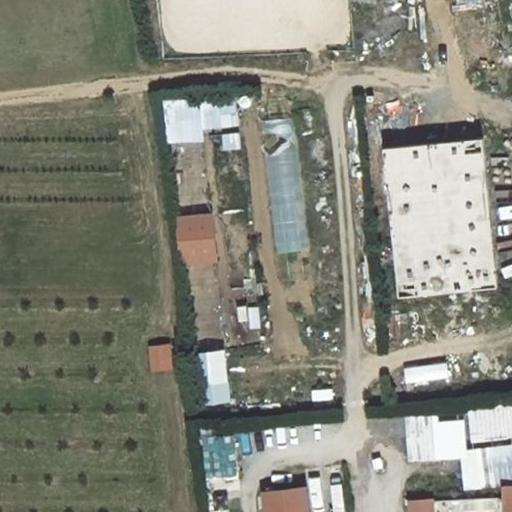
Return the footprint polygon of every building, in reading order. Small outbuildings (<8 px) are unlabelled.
[(202,100),(169,104),(174,140),(206,136),(202,100)] [(295,101),(263,103),(273,252),(305,250),(295,101)] [(487,139),(387,148),(402,297),(501,288),(487,139)] [(214,214),(182,217),(186,262),(218,259),(214,214)] [(170,364),(168,348),(151,350),(153,366),(170,364)] [(205,349),(208,402),(230,401),(227,348),(205,349)] [(484,436),(511,434),(511,403),(482,405),(484,436)] [(213,479),(239,478),(236,433),(210,435),(213,479)] [(511,511),(511,484),(501,486),(503,511),(511,511)] [(307,511),(305,489),(265,494),(267,511),(307,511)] [(431,511),(430,502),(410,504),(411,511),(431,511)]
